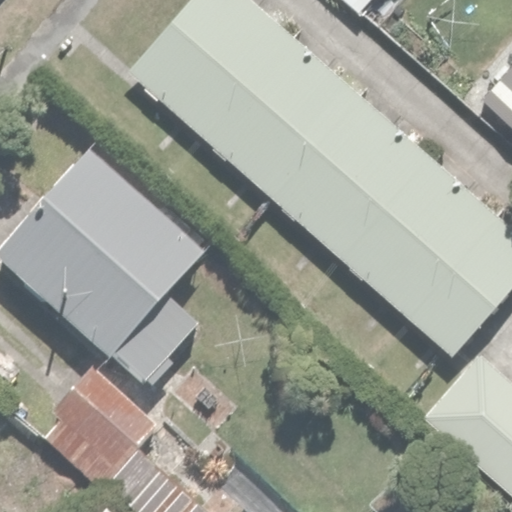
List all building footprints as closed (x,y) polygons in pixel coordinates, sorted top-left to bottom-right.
[(454,336),(511,271),(511,210),(275,0),(177,0),(133,50),(454,336)] [(350,0),(361,10),(369,0),(350,0)] [(511,121),(511,47),(477,96),(511,121)] [(89,136),(0,236),(0,257),(141,382),(195,320),(160,289),(205,239),(89,136)] [(511,479),(511,376),(480,349),(429,408),(511,479)] [(159,418),(88,356),(45,406),(57,417),(44,432),(136,511),(175,511),(205,478),(149,429),(159,418)] [(93,511),(112,511),(101,503),(93,511)]
